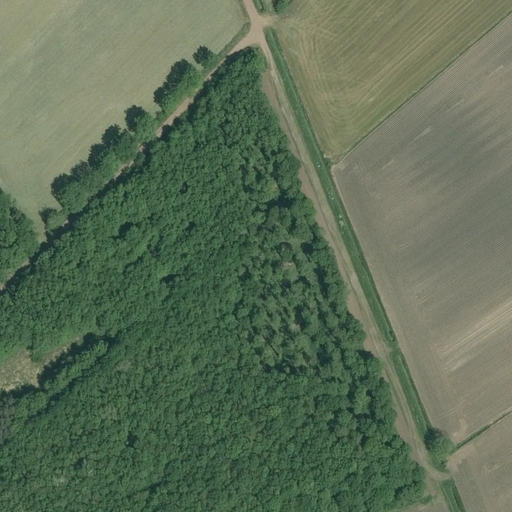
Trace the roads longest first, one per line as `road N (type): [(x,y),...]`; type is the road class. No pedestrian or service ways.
road 1 (track): [(255,31),(437,489)]
road 2 (track): [(255,31),(0,289)]
